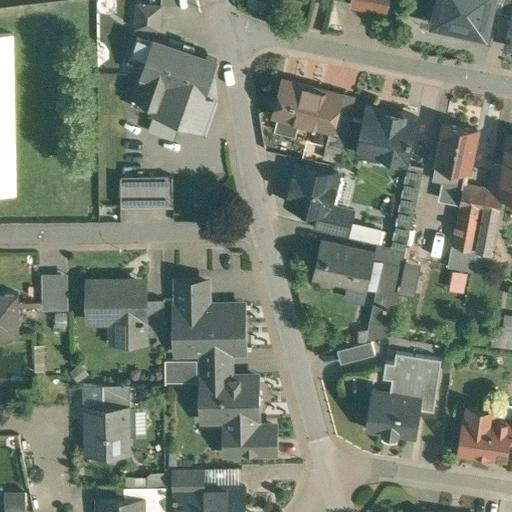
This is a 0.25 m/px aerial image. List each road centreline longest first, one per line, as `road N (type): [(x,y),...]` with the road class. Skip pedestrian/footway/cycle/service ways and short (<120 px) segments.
road 1 (residential): [(224,32),(511,87)]
road 2 (residential): [(327,479),(259,226)]
road 3 (residential): [(0,237),(259,226)]
road 4 (residential): [(259,226),(224,32)]
road 5 (residential): [(327,479),(354,471),(511,492)]
road 6 (residential): [(0,425),(51,425),(56,511)]
